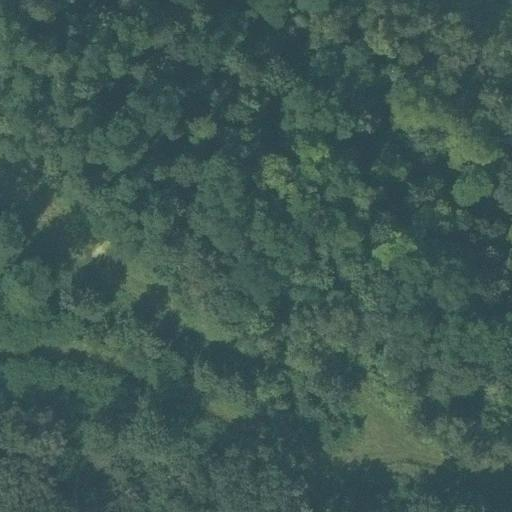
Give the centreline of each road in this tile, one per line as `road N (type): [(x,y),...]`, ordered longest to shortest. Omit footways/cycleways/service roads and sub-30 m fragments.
road 1 (track): [(399,458),(375,411),(353,392),(125,306),(73,270)]
road 2 (track): [(511,106),(383,36)]
